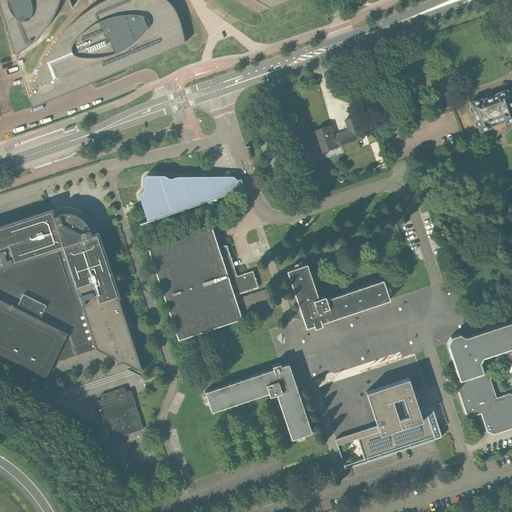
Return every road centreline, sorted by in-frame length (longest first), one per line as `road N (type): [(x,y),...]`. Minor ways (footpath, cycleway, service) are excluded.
road 1 (tertiary): [(0,166),(216,88)]
road 2 (tertiary): [(216,88),(349,41)]
